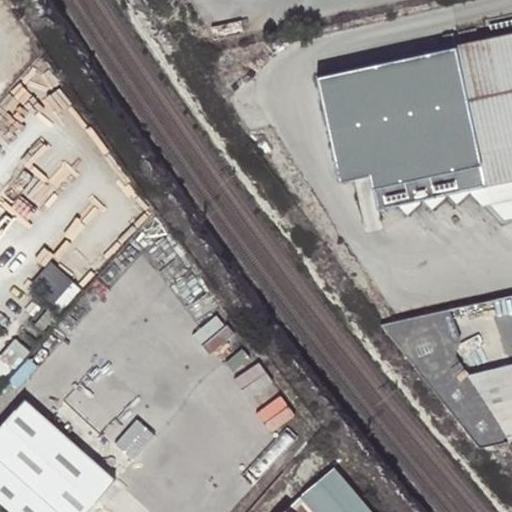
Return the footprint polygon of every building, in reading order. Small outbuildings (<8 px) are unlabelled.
[(511,36),(317,81),(341,186),(370,179),(378,214),(468,194),(486,190),(490,208),(505,224),(511,222),(511,36)] [(457,48),(455,37),(443,39),(445,50),(457,48)] [(483,209),(490,208),(486,190),(468,194),(483,209)] [(511,439),(511,360),(467,370),(511,439)] [(0,500),(12,511),(86,511),(116,481),(26,398),(0,427),(0,500)] [(314,511),(370,511),(332,466),(300,494),(314,511)]
